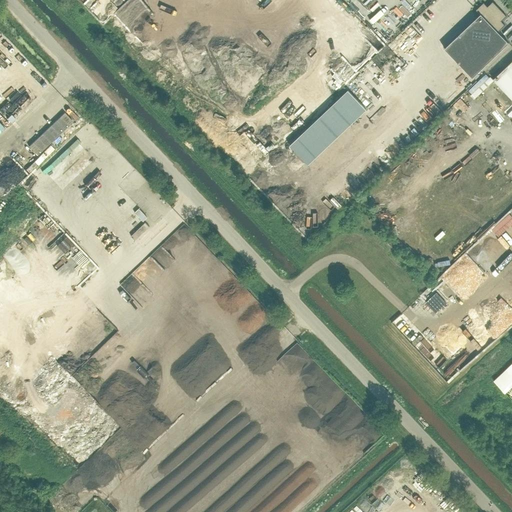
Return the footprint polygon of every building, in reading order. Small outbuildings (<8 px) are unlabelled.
[(459,35),(444,49),(458,63),(465,70),(472,78),(508,43),(501,36),(502,36),(498,32),(505,25),(501,21),(506,16),(493,2),(487,7),(484,3),(476,10),(480,14),(473,21),(473,22),(459,35)] [(511,99),(511,61),(493,80),(511,99)] [(29,146),(37,155),(73,122),(64,113),(29,146)] [(138,210),(133,214),(142,223),(146,219),(138,210)] [(146,222),(131,236),(135,240),(150,227),(146,222)] [(437,293),(426,303),(436,313),(446,303),(437,293)]
